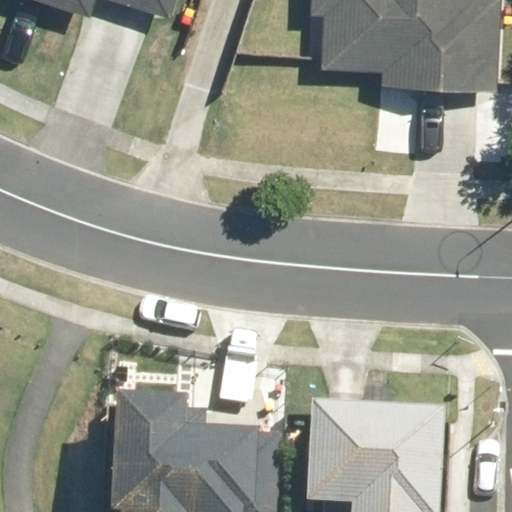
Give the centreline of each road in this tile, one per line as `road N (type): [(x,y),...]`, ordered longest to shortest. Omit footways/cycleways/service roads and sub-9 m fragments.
road 1 (residential): [(0,185),(102,230),(261,263),(508,279)]
road 2 (residential): [(508,279),(484,410),(489,511)]
